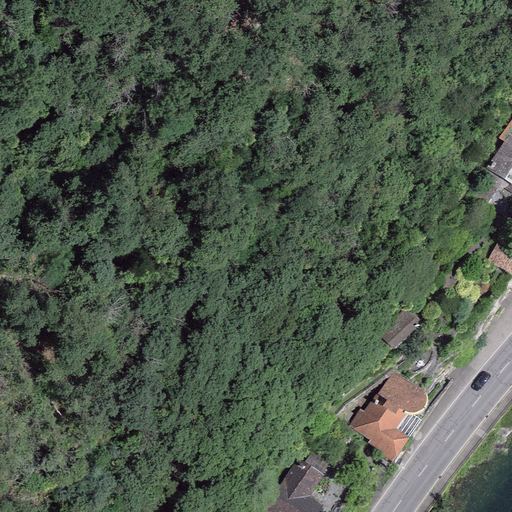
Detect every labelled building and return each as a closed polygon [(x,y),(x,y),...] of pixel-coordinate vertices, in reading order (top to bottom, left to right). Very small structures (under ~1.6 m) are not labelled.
[(511,186),(511,115),(496,138),(503,143),(485,168),(511,186)] [(511,233),(508,231),(488,262),(511,277),(511,233)] [(422,325),(405,307),(377,333),(393,351),(422,325)] [(360,410),(349,426),(370,440),(367,443),(392,462),(409,439),(396,429),(406,413),(407,413),(411,414),(414,415),(419,413),(423,410),(425,407),(426,403),(425,399),(425,396),(423,393),(420,390),(393,372),(363,412),(360,410)] [(310,498),(322,478),(297,460),(262,510),(264,511),(319,511),(323,507),(310,498)]
